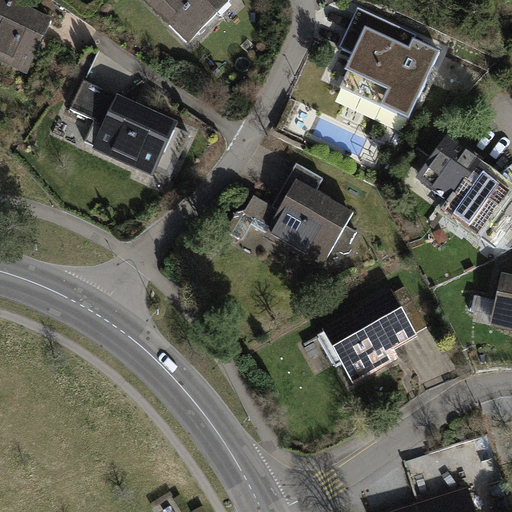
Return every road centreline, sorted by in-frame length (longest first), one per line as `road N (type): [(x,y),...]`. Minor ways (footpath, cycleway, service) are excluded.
road 1 (residential): [(100,316),(137,261),(250,142),(303,29),(300,0)]
road 2 (residential): [(284,511),(460,399),(511,385)]
road 3 (secondary): [(100,316),(196,403),(263,511)]
